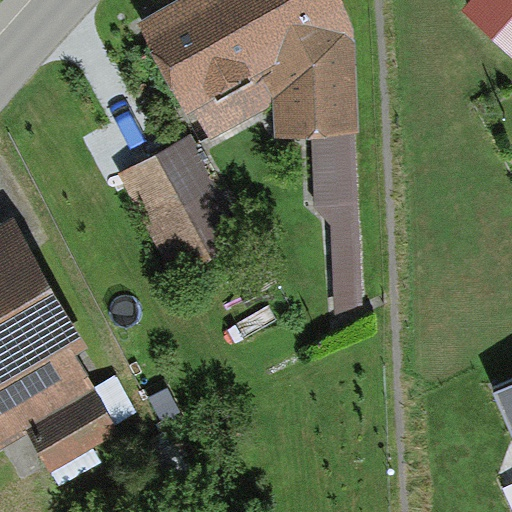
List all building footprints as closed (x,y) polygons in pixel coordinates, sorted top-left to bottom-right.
[(154,0),(139,8),(187,101),(193,98),(211,133),(273,102),(274,130),(313,128),(356,126),(360,126),(356,21),(344,0),(154,0)] [(511,0),(464,0),(511,45),(511,0)] [(363,298),(356,126),(313,128),(315,199),(333,219),(335,309),(363,298)] [(246,234),(190,128),(117,168),(173,273),(246,234)] [(0,449),(29,433),(48,466),(119,427),(73,344),(86,336),(15,208),(0,216),(0,449)] [(511,371),(495,379),(511,418),(511,371)]
